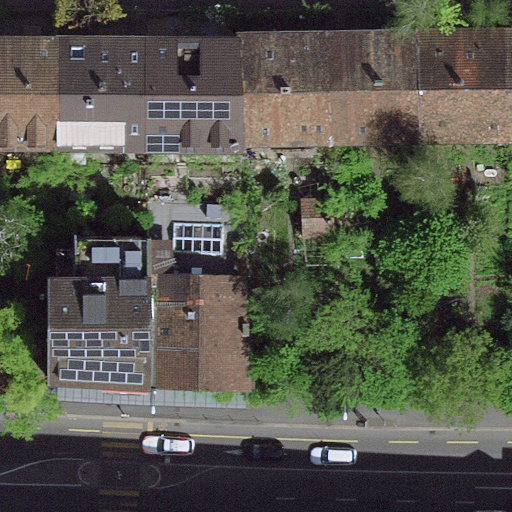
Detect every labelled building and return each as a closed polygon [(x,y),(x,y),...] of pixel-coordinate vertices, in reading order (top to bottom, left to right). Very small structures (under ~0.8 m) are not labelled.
[(400,46),(322,47),(325,139),(416,136),(412,31),(400,32),(400,46)] [(425,31),(412,31),(416,136),(506,136),(502,41),(425,45),(425,31)] [(232,35),(232,46),(233,139),(236,139),(325,139),(322,47),(245,48),(245,35),(232,35)] [(511,41),(502,41),(506,136),(511,136),(511,41)] [(53,45),(0,44),(0,145),(53,146),(53,45)] [(143,45),(53,45),(53,146),(144,146),(143,45)] [(232,46),(143,45),(144,146),(236,146),(236,139),(233,139),(232,46)] [(146,223),(146,276),(144,276),(144,386),(246,389),(242,279),(244,279),(241,204),(239,204),(145,201),(146,223)] [(328,201),(298,203),(300,237),(329,236),(328,201)] [(458,208),(419,210),(420,243),(460,242),(458,208)] [(49,292),(46,292),(46,382),(144,386),(144,276),(146,276),(146,223),(143,223),(69,223),(69,265),(49,265),(49,292)] [(420,314),(383,316),(385,357),(422,355),(420,314)]
